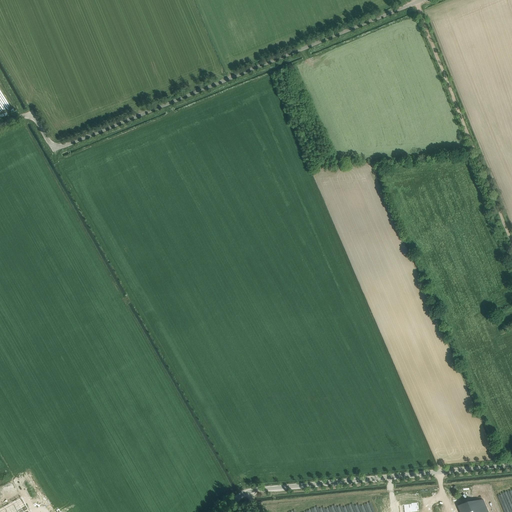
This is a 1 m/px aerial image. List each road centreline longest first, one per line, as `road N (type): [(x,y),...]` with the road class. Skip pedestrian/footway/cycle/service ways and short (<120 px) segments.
road 1 (unclassified): [(0,127),(31,112),(54,149),(425,0)]
road 2 (unclassified): [(224,511),(256,490),(511,466)]
road 3 (track): [(511,244),(415,0)]
